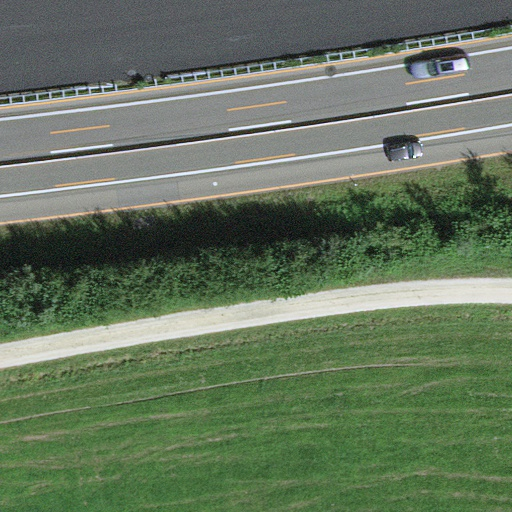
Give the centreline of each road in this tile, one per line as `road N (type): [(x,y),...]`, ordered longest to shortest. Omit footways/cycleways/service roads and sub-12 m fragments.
road 1 (motorway): [(0,157),(511,86)]
road 2 (track): [(0,356),(370,297),(511,291)]
road 3 (motorway): [(310,0),(0,42)]
